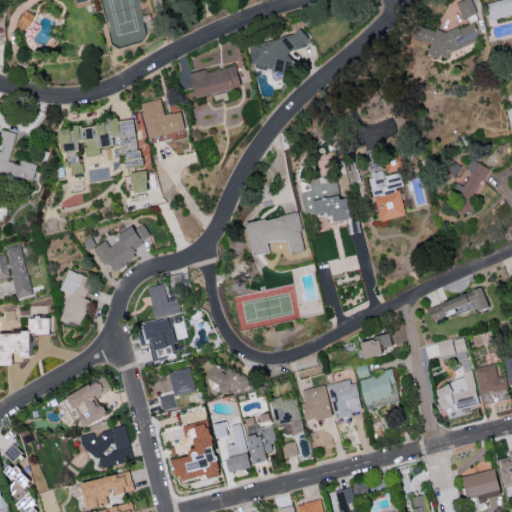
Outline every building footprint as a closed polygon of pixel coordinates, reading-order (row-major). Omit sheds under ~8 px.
[(458,18),(472,14),(467,0),(460,0),(453,2),(458,18)] [(511,0),(498,0),(483,3),(487,20),(511,15),(511,18),(511,0)] [(476,39),(469,23),(456,29),(453,27),(441,32),(434,29),(431,31),(412,24),(408,34),(410,37),(427,43),(423,55),(434,59),(445,54),(446,52),(476,39)] [(249,70),(289,66),(287,47),(303,46),(303,36),(247,40),(249,70)] [(193,95),(238,85),(234,65),(206,71),(205,69),(188,72),(193,95)] [(164,114),(161,98),(142,102),(149,138),(162,136),(162,140),(186,135),(181,110),(164,114)] [(57,125),(59,151),(77,150),(76,139),(84,139),(85,155),(100,154),(100,146),(112,145),(111,135),(121,134),(123,148),(136,147),(135,141),(134,141),(131,118),(117,119),(117,120),(57,125)] [(0,142),(0,174),(32,182),(37,163),(21,159),(20,163),(9,160),(15,131),(3,129),(0,142)] [(448,177),(460,168),(454,159),(441,168),(448,177)] [(488,168),(471,159),(465,170),(466,170),(464,174),(467,176),(462,186),(456,182),(449,195),(468,205),(488,168)] [(128,172),(132,192),(148,188),(144,169),(128,172)] [(376,220),(403,214),(397,186),(400,185),(397,170),(380,174),(379,171),(365,174),(376,220)] [(296,192),(301,215),(326,210),(328,220),(346,216),(342,195),(337,196),(333,179),(316,182),(315,176),(306,178),(309,189),(296,192)] [(266,251),(264,241),(285,237),(288,252),(302,249),(295,211),(242,221),(249,254),(266,251)] [(117,235),(119,239),(108,247),(104,240),(92,247),(105,266),(110,262),(115,269),(136,255),(132,249),(150,236),(140,220),(117,235)] [(32,294),(20,242),(4,246),(5,253),(0,254),(0,279),(11,277),(16,297),(32,294)] [(59,318),(79,327),(90,300),(83,297),(91,278),(67,268),(59,289),(69,293),(59,318)] [(180,310),(177,298),(167,301),(162,282),(146,286),(154,317),(180,310)] [(485,302),(480,286),(426,306),(432,322),(485,302)] [(14,318),(13,309),(4,310),(4,318),(14,318)] [(26,317),(27,333),(46,333),(46,316),(26,317)] [(172,342),(167,317),(142,322),(149,357),(170,353),(168,343),(172,342)] [(0,331),(0,363),(9,363),(8,354),(31,353),(31,339),(26,340),(26,331),(0,331)] [(379,353),(378,347),(391,344),(388,332),(357,340),(361,357),(379,353)] [(440,359),(457,355),(458,360),(468,358),(463,335),(436,341),(440,359)] [(511,352),(501,355),(510,388),(511,387),(511,352)] [(241,391),(248,378),(225,365),(223,368),(212,361),(203,377),(224,388),(227,384),(241,391)] [(477,405),(470,361),(461,363),(464,379),(436,383),(440,411),(477,405)] [(496,376),(495,363),(475,366),(479,392),(507,388),(506,375),(496,376)] [(176,406),(174,394),(196,390),(192,367),(168,371),(172,393),(159,395),(161,409),(176,406)] [(359,378),(365,402),(399,393),(393,369),(359,378)] [(63,394),(78,426),(103,414),(94,396),(110,388),(103,375),(63,394)] [(355,378),(330,384),(337,418),(355,414),(354,411),(362,409),(355,378)] [(332,414),(324,383),(299,390),(307,420),(332,414)] [(302,430),(294,393),(269,398),(274,424),(283,422),(286,434),(302,430)] [(170,456),(175,480),(215,472),(205,420),(185,424),(191,452),(170,456)] [(225,434),(222,420),(210,423),(213,437),(225,434)] [(225,470),(265,461),(263,452),(276,449),(269,422),(247,427),(248,433),(242,435),(240,422),(230,425),(234,444),(225,446),(227,456),(222,457),(225,470)] [(128,442),(124,424),(111,426),(114,445),(128,442)] [(285,456),(297,454),(295,441),(283,443),(285,456)] [(504,493),(511,491),(511,449),(508,450),(509,456),(498,458),(504,493)] [(476,493),(478,499),(499,495),(493,468),(460,475),(465,496),(476,493)] [(77,480),(83,507),(106,502),(104,495),(132,489),(128,470),(77,480)] [(336,511),(357,511),(357,509),(348,511),(347,503),(354,501),(351,486),(332,490),(336,511)] [(408,497),(412,511),(429,511),(425,493),(408,497)] [(30,500),(28,501),(26,497),(17,501),(22,511),(34,507),(30,500)] [(296,503),(298,511),(323,511),(321,498),(296,503)] [(139,511),(139,510),(132,511),(130,501),(100,508),(100,511),(139,511)]
